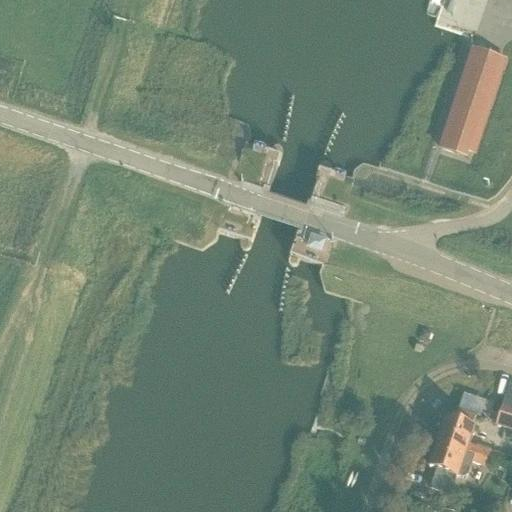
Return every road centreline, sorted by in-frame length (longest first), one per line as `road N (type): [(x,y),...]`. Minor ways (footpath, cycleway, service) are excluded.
road 1 (unclassified): [(511,298),(0,111)]
road 2 (track): [(137,0),(86,140)]
